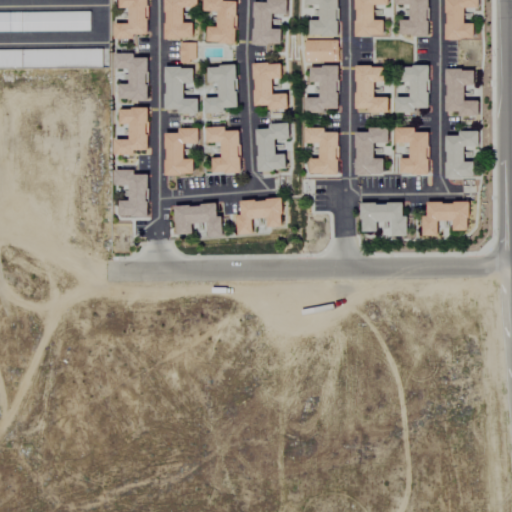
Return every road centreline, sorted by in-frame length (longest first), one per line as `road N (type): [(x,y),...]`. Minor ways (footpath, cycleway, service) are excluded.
road 1 (residential): [(511,264),(119,271)]
road 2 (residential): [(327,196),(441,195),(437,0)]
road 3 (residential): [(156,198),(251,191),(244,0)]
road 4 (residential): [(155,0),(157,271)]
road 5 (residential): [(342,266),(346,0)]
